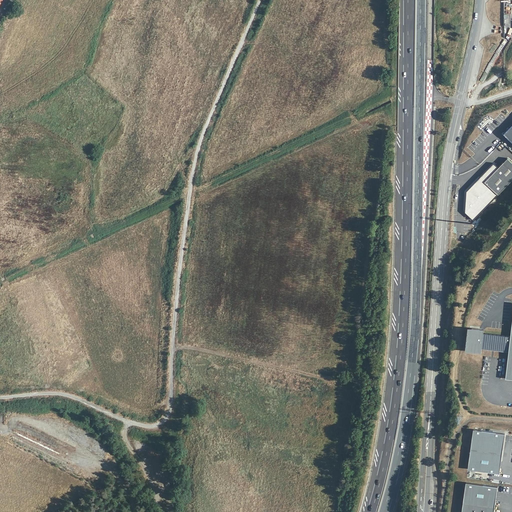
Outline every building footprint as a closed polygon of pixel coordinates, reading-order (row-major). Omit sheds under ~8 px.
[(511,123),(503,133),(511,141),(511,123)] [(511,179),(511,161),(508,158),(498,167),(494,162),(466,190),(464,211),(472,219),(511,179)] [(508,352),(505,378),(511,379),(511,320),(510,336),(482,333),(482,329),(471,328),(469,350),(476,351),(477,348),(480,348),(508,352)] [(17,422),(11,435),(67,462),(73,450),(17,422)] [(467,469),(499,473),(504,433),(473,429),(467,469)] [(493,511),(497,486),(465,483),(461,511),(493,511)]
